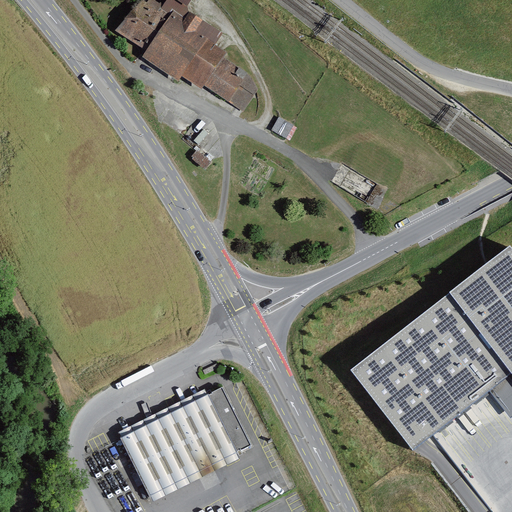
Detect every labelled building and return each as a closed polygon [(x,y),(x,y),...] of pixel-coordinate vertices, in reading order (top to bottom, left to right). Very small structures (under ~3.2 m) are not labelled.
[(171,15),(160,8),(148,0),(146,3),(141,0),(139,0),(114,36),(143,56),(171,15)] [(184,12),(168,0),(160,8),(171,15),(182,23),(188,14),(184,12)] [(192,0),(168,0),(184,12),(192,0)] [(143,56),(140,61),(176,86),(179,81),(199,95),(203,90),(224,60),(225,58),(216,52),(220,46),(214,42),(219,35),(188,14),(182,23),(171,15),(143,56)] [(248,77),(224,60),(203,90),(227,107),(248,77)] [(279,117),(273,131),(288,138),(294,124),(279,117)] [(205,168),(212,160),(199,150),(192,157),(205,168)] [(511,244),(506,236),(346,361),(410,442),(487,382),(511,412),(511,411),(511,244)] [(219,389),(116,437),(149,506),(251,458),(219,389)]
